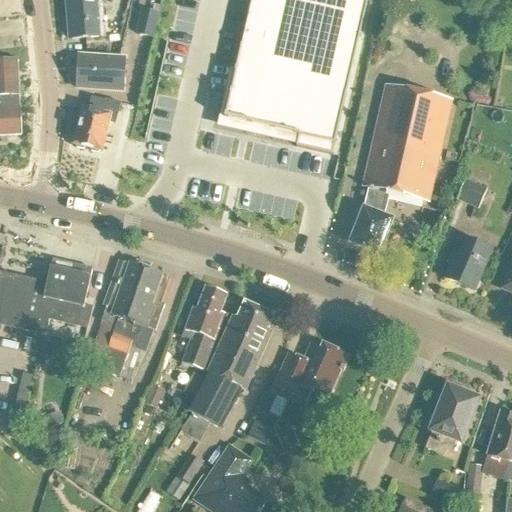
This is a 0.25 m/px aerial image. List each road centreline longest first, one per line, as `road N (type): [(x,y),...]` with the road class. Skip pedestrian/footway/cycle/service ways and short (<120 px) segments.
road 1 (secondary): [(433,329),(241,257),(39,202)]
road 2 (residential): [(39,202),(51,107),(38,0)]
road 3 (residential): [(357,511),(433,329)]
